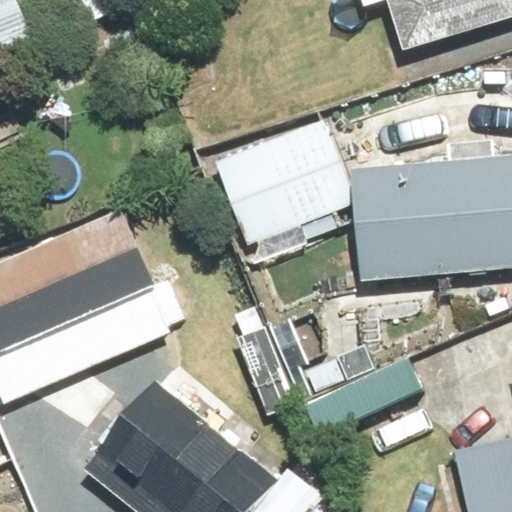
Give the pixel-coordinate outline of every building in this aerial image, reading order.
[(36,0),(0,0),(0,78),(59,55),(36,0)] [(511,22),(511,0),(397,0),(411,50),(511,22)] [(511,151),(367,160),(375,281),(511,272),(511,151)] [(0,171),(0,234),(22,225),(0,171)] [(140,210),(0,265),(0,360),(173,291),(140,210)] [(393,361),(333,391),(353,430),(413,400),(393,361)] [(177,369),(92,468),(143,511),(278,511),(275,509),(302,476),(177,369)] [(511,511),(511,435),(459,445),(471,511),(511,511)]
